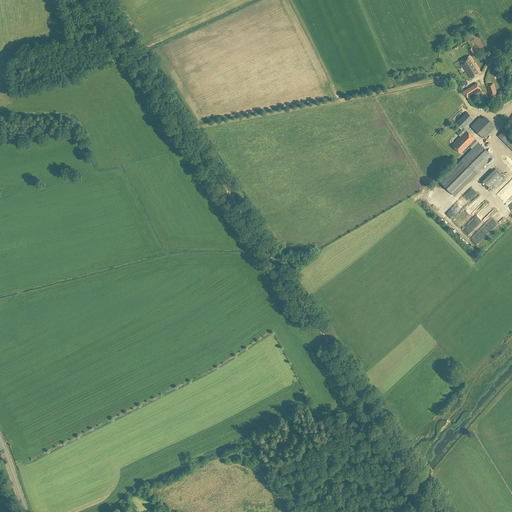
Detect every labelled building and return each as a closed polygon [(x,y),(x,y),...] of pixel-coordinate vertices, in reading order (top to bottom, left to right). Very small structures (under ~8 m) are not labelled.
[(470,55),(460,62),(471,78),(480,72),(470,55)] [(468,98),(481,90),(477,83),(464,91),(468,98)] [(487,86),(490,96),(497,94),(494,84),(487,86)] [(472,149),(459,163),(440,181),(455,196),(493,157),(466,131),(463,127),(473,118),(467,112),(455,123),(461,129),(457,134),(460,137),(452,145),(461,153),(469,145),(472,149)] [(472,125),(484,138),(496,127),(485,116),(482,119),(481,117),(472,125)] [(511,135),(505,129),(498,136),(511,149),(511,135)] [(501,170),(497,166),(481,182),(489,189),(496,181),(498,182),(501,179),(500,177),(509,168),(506,165),(501,170)] [(429,201),(445,201),(448,198),(445,194),(442,194),(442,198),(442,199),(440,197),(440,192),(438,193),(432,194),(436,190),(438,190),(435,187),(432,187),(424,195),(424,199),(427,199),(429,201)] [(461,200),(447,212),(450,216),(458,208),(457,208),(463,202),(461,200)] [(468,233),(479,222),(478,221),(482,217),(480,214),(464,229),(468,233)]
